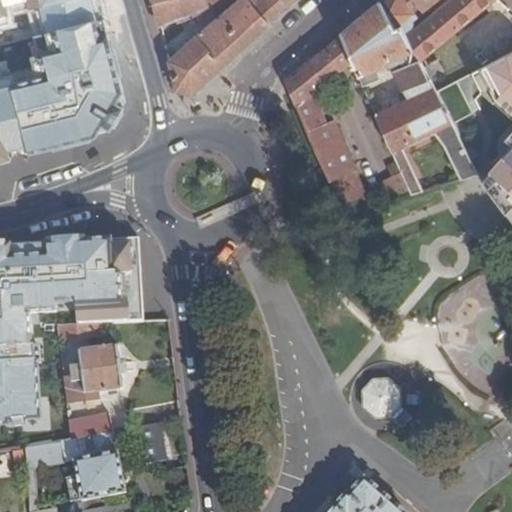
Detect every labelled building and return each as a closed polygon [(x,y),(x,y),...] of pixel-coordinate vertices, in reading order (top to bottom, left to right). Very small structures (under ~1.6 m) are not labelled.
[(0,0),(0,30),(12,27),(10,15),(38,8),(44,33),(104,17),(99,0),(0,0)] [(194,17),(192,12),(208,5),(234,4),(170,60),(177,91),(192,95),(270,23),(248,0),(162,0),(155,2),(161,24),(177,18),(179,23),(194,17)] [(248,0),(270,23),(295,0),(248,0)] [(437,91),(422,60),(494,0),(450,0),(407,36),(406,34),(414,27),(415,24),(414,21),(419,17),(414,8),(418,5),(423,10),(435,0),(383,0),(383,1),(341,34),(285,80),(313,145),(343,215),(372,207),(355,170),(356,170),(335,119),(327,123),(314,93),(353,61),(359,75),(376,68),(386,64),(387,66),(395,63),(407,89),(404,91),(408,100),(402,103),(400,100),(398,99),(394,101),(393,103),(395,106),(377,115),(399,166),(391,170),(393,176),(386,179),(388,183),(383,185),(390,201),(412,195),(423,191),(403,146),(435,131),(444,144),(462,179),(477,174),(478,174),(453,121),(437,91)] [(208,5),(192,12),(194,17),(210,10),(208,5)] [(44,33),(36,35),(37,40),(29,42),(34,59),(42,57),(46,75),(0,86),(0,159),(32,152),(94,136),(103,121),(112,126),(123,108),(114,103),(123,89),(104,17),(44,33)] [(511,51),(472,73),(482,92),(494,103),(495,102),(511,117),(511,132),(506,139),(511,143),(492,163),(495,166),(482,181),(511,220),(511,51)] [(437,60),(425,66),(431,78),(444,72),(437,60)] [(376,68),(359,75),(364,85),(380,79),(376,68)] [(143,322),(139,236),(0,243),(0,423),(36,422),(30,311),(76,309),(77,325),(88,325),(112,323),(143,322)] [(77,325),(58,326),(60,341),(113,336),(112,323),(88,325),(77,325)] [(119,347),(80,352),(82,366),(72,367),(73,376),(70,377),(73,401),(94,398),(93,393),(124,389),(119,347)] [(390,377),(374,377),(362,390),(363,407),(375,418),(392,417),(403,405),(403,387),(390,377)] [(110,414),(71,421),(73,439),(114,431),(110,414)] [(140,426),(147,465),(166,460),(159,423),(140,426)] [(73,439),(64,441),(67,463),(75,461),(83,501),(127,493),(119,452),(118,452),(114,431),(73,439)] [(403,511),(366,479),(351,496),(349,495),(333,511),(403,511)]
